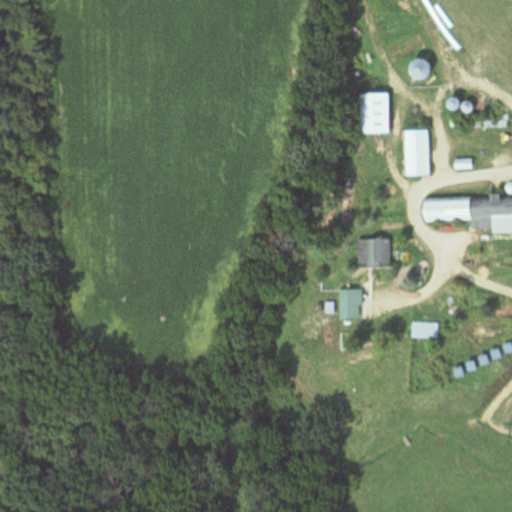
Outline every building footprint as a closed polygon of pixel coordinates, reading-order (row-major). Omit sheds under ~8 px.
[(412,74),(423,81),(432,66),(421,58),(412,74)] [(361,134),(390,134),(390,94),(361,94),(361,134)] [(430,131),(407,131),(407,176),(430,176),(430,131)] [(511,231),(511,197),(425,200),(425,221),(472,220),(472,232),(511,231)] [(391,240),(359,240),(359,267),(391,267),(391,240)] [(341,320),(361,320),(361,290),(341,290),(341,320)] [(438,323),(413,323),(413,339),(438,339),(438,323)]
